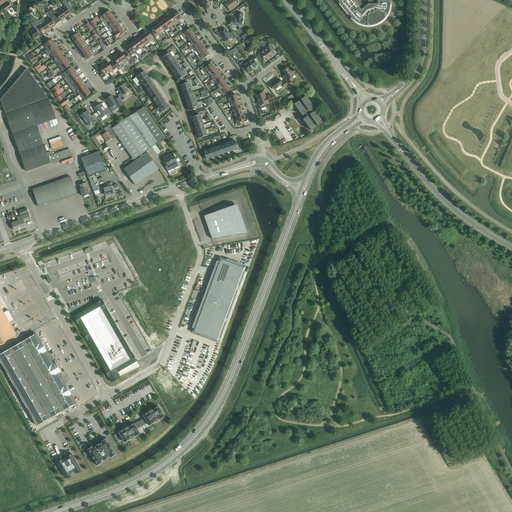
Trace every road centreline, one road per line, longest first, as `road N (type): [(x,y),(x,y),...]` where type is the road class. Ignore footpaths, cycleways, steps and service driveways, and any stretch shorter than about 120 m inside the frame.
road 1 (secondary): [(65,511),(150,476),(212,418),(314,169),(333,142),(365,120)]
road 2 (secondary): [(295,203),(232,367),(196,429),(146,472),(47,511)]
road 3 (unclassified): [(106,396),(161,362),(198,264),(177,188)]
road 4 (secondary): [(511,248),(449,205),(379,119)]
road 5 (unclassified): [(106,396),(19,243)]
road 6 (tertiary): [(364,100),(284,0)]
